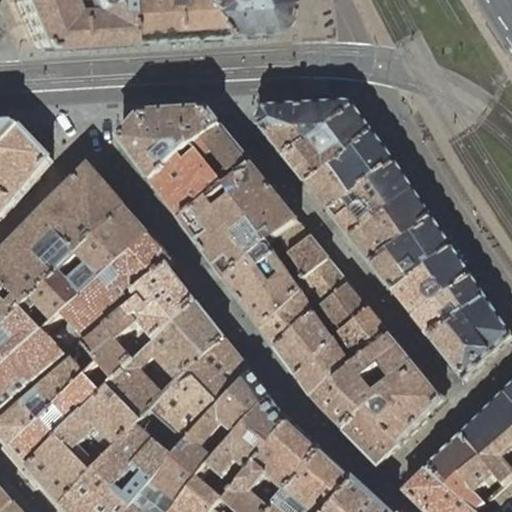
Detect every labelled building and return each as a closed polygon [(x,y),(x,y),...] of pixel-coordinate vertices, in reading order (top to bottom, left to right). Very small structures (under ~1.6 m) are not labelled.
[(36,49),(121,44),(118,1),(119,0),(17,0),(16,1),(36,49)] [(119,0),(118,1),(121,44),(216,39),(215,31),(193,0),(119,0)] [(193,0),(215,31),(216,39),(257,36),(266,35),(275,30),(279,24),(281,20),(282,12),(280,2),(278,0),(193,0)] [(288,162),(357,109),(356,109),(355,108),(353,107),(352,107),(351,106),(350,106),(349,106),(348,106),(345,106),(266,110),(259,126),(288,162)] [(377,137),(357,109),(288,162),(309,188),(377,137)] [(123,142),(154,183),(191,148),(194,148),(201,145),(224,128),(212,113),(146,117),(123,142)] [(19,125),(0,125),(0,154),(23,129),(19,125)] [(228,189),(256,168),(224,128),(201,145),(194,148),(228,189)] [(54,161),(23,129),(0,154),(0,224),(14,208),(54,161)] [(398,165),(377,137),(309,188),(330,215),(361,193),(398,165)] [(154,183),(184,223),(228,189),(194,148),(191,148),(154,183)] [(417,193),(398,165),(361,193),(330,215),(352,241),(417,193)] [(264,249),(271,244),(301,223),(256,168),(228,189),(184,223),(217,268),(228,283),(264,249)] [(47,214),(0,261),(0,279),(27,309),(96,242),(129,210),(92,169),(47,214)] [(436,221),(417,193),(352,241),(374,268),(436,221)] [(96,242),(27,309),(24,312),(45,334),(153,237),(129,210),(96,242)] [(454,250),(436,221),(374,268),(395,294),(454,250)] [(291,257),(313,239),(301,223),(271,244),(285,265),(293,260),(291,257)] [(177,265),(153,237),(45,334),(67,358),(139,299),(171,270),(177,265)] [(307,281),(331,261),(313,239),(291,257),(293,260),(307,281)] [(304,294),(299,287),(285,265),(271,244),(264,249),(228,283),(264,332),(304,294)] [(474,278),(454,250),(395,294),(416,321),(474,278)] [(352,286),(331,261),(307,281),(324,308),(352,286)] [(200,307),(171,270),(139,299),(143,304),(88,350),(103,368),(118,385),(200,307)] [(488,300),(474,278),(416,321),(433,341),(488,300)] [(27,309),(0,279),(0,336),(24,312),(27,309)] [(373,312),(352,286),(324,308),(343,336),(373,312)] [(317,313),(304,294),(264,332),(279,351),(317,313)] [(511,341),(511,334),(488,300),(433,341),(466,383),(511,341)] [(228,343),(200,307),(118,385),(112,391),(145,425),(154,416),(183,386),(228,343)] [(24,312),(0,336),(0,413),(67,358),(45,334),(24,312)] [(394,338),(373,312),(343,336),(357,358),(350,363),(354,369),(361,364),(394,338)] [(335,341),(318,314),(317,313),(279,351),(299,378),(335,341)] [(446,403),(394,338),(361,364),(354,369),(353,370),(334,388),(362,412),(363,411),(401,446),(446,403)] [(350,363),(335,341),(299,378),(315,400),(330,384),(334,388),(353,370),(354,369),(350,363)] [(254,375),(228,343),(183,386),(154,416),(190,447),(194,443),(254,375)] [(87,382),(71,364),(0,425),(0,434),(13,449),(87,382)] [(103,368),(87,382),(13,449),(31,469),(63,438),(54,428),(65,418),(74,428),(112,391),(118,385),(103,368)] [(275,402),(254,375),(194,443),(204,451),(224,428),(241,442),(275,402)] [(362,412),(334,388),(330,384),(315,400),(324,411),(345,432),(362,412)] [(63,438),(31,469),(66,509),(97,476),(76,455),(101,431),(121,452),(141,431),(140,430),(145,425),(112,391),(74,428),(63,438)] [(498,481),(506,490),(511,484),(511,392),(465,437),(485,463),(466,479),(480,497),(498,481)] [(293,425),(275,402),(241,442),(227,457),(250,476),(293,425)] [(380,467),(401,446),(363,411),(362,412),(345,432),(380,467)] [(154,416),(145,425),(140,430),(141,431),(178,462),(190,447),(154,416)] [(63,438),(74,428),(65,418),(54,428),(63,438)] [(275,511),(325,454),(293,425),(250,476),(245,484),(239,491),(224,509),(226,511),(235,511),(275,511)] [(224,428),(204,451),(220,465),(221,464),(227,457),(241,442),(224,428)] [(141,431),(121,452),(103,470),(97,476),(66,509),(68,511),(134,511),(178,462),(141,431)] [(103,470),(121,452),(101,431),(76,455),(97,476),(103,470)] [(465,437),(446,455),(466,479),(485,463),(465,437)] [(194,443),(190,447),(178,462),(134,511),(181,511),(184,509),(215,472),(220,465),(204,451),(194,443)] [(332,511),(357,483),(325,454),(275,511),(332,511)] [(446,455),(429,472),(476,511),(481,511),(488,506),(480,497),(466,479),(446,455)] [(239,491),(215,472),(184,509),(181,511),(221,511),(224,509),(239,491)] [(407,494),(424,511),(476,511),(429,472),(407,494)] [(387,511),(357,483),(332,511),(387,511)] [(0,486),(0,511),(9,511),(17,505),(1,486),(0,486)]
